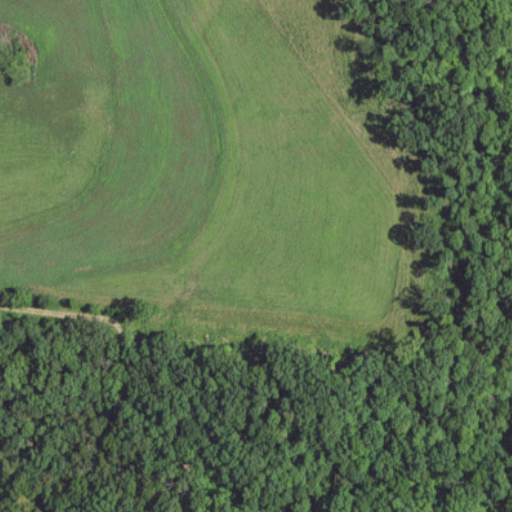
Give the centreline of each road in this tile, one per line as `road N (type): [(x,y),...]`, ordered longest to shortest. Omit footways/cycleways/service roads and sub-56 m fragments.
road 1 (residential): [(0,326),(134,345),(194,332),(271,170),(220,0)]
road 2 (track): [(511,463),(425,511),(199,476),(156,427),(134,345)]
